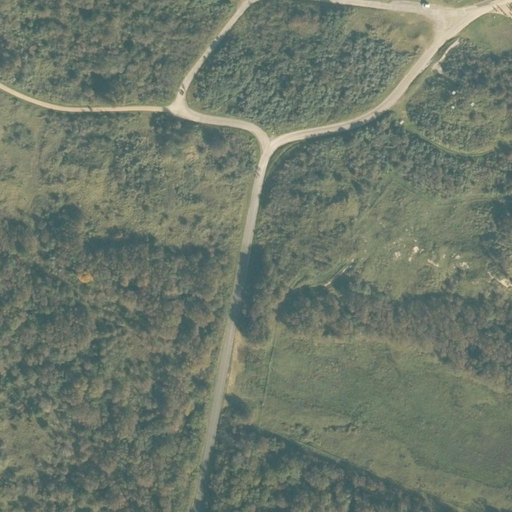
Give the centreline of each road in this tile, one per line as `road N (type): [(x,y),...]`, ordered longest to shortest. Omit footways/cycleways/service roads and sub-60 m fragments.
road 1 (unclassified): [(196,511),(269,148)]
road 2 (unclassified): [(269,148),(249,126),(176,108),(192,71),(251,0)]
road 3 (unclassified): [(269,148),(392,101),(453,18)]
road 4 (unclassified): [(332,0),(453,18)]
